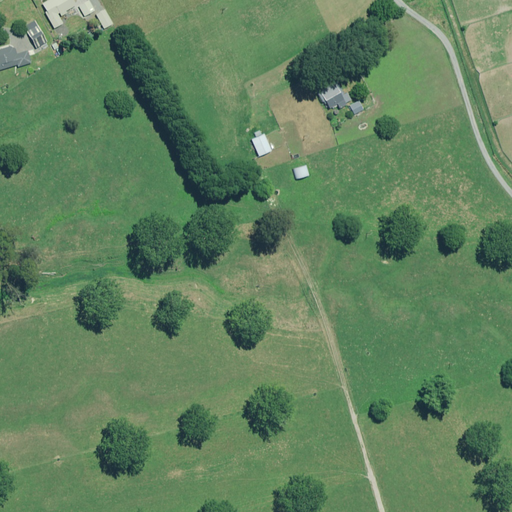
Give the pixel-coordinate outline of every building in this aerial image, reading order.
[(76,6),(72,0),(49,0),(43,4),(47,13),(46,14),(54,29),(63,24),(58,14),(60,13),(62,16),(67,13),(66,11),(76,6)] [(98,6),(94,0),(90,0),(79,7),(85,17),(95,11),(94,8),(98,6)] [(113,24),(104,11),(96,15),(105,29),(113,24)] [(46,43),(35,21),(24,27),(36,49),(46,43)] [(52,45),(55,50),(56,49),(58,53),(62,51),(58,43),(52,45)] [(15,50),(11,47),(0,50),(0,70),(18,65),(18,67),(31,63),(27,51),(17,55),(15,50)] [(349,104),(336,78),(317,87),(328,110),(338,105),(339,108),(349,104)] [(364,110),(360,101),(350,107),(354,115),(364,110)] [(271,151),(264,135),(252,140),(259,157),(271,151)] [(310,175),(307,165),(295,169),(298,179),(310,175)]
